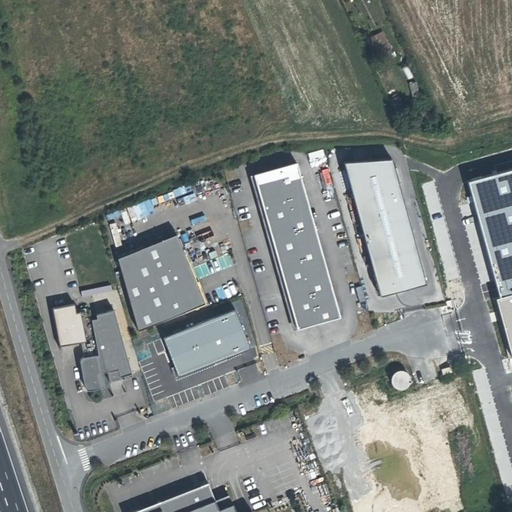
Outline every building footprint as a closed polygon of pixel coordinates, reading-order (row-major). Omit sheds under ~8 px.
[(391,51),(382,33),(369,39),(377,58),(391,51)] [(397,156),(348,160),(382,294),(427,284),(397,156)] [(299,163),(250,174),(298,332),(340,317),(299,163)] [(182,231),(121,257),(141,324),(207,298),(182,231)] [(72,305),(52,308),(59,346),(83,342),(78,314),(74,315),(72,305)] [(114,306),(94,314),(101,348),(104,349),(81,359),(87,392),(129,373),(114,306)] [(234,311),(163,337),(175,377),(248,346),(234,311)] [(392,371),(393,386),(406,385),(404,370),(392,371)] [(205,487),(129,511),(232,511),(227,495),(212,501),(205,487)]
